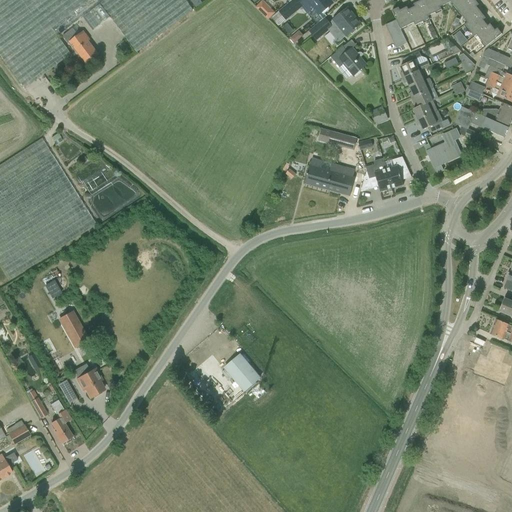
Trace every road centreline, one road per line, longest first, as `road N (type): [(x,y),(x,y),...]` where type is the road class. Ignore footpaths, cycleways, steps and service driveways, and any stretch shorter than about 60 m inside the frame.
road 1 (unclassified): [(6,511),(82,466),(122,423),(233,259),(260,240),(325,226)]
road 2 (residential): [(429,199),(394,124),(375,7)]
road 3 (primary): [(371,511),(438,356)]
road 4 (primary): [(453,228),(438,356)]
road 5 (primary): [(438,356),(466,300),(473,240)]
